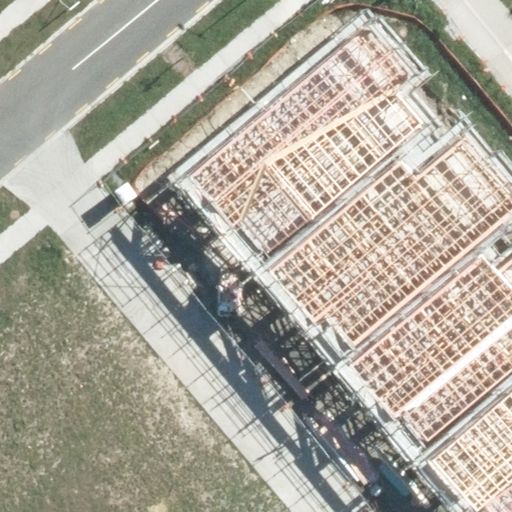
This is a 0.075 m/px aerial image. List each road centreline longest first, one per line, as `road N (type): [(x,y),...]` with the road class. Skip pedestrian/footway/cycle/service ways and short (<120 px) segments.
road 1 (residential): [(0,127),(339,511)]
road 2 (residential): [(159,0),(0,124)]
